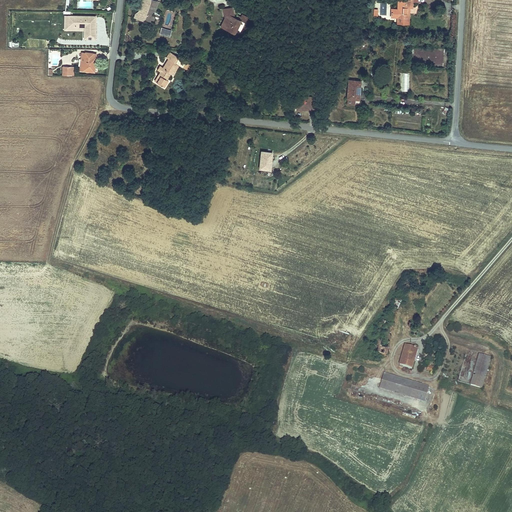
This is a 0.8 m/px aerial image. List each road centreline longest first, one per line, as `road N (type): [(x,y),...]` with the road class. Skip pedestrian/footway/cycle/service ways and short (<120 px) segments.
road 1 (residential): [(114,102),(453,140)]
road 2 (residential): [(462,0),(453,140)]
